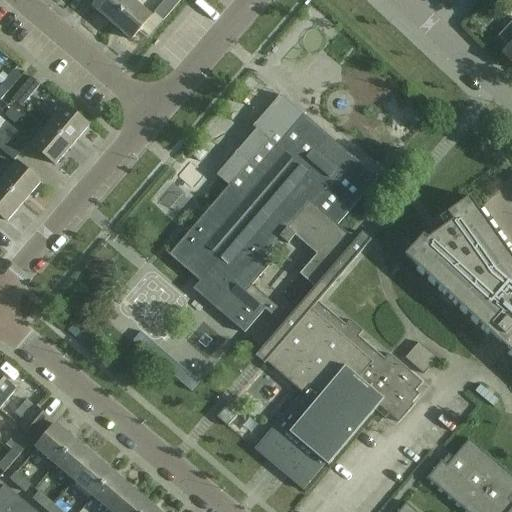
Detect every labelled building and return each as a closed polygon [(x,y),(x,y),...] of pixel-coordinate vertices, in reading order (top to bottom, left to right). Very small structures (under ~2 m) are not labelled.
[(112,24),(133,0),(132,0),(99,0),(93,8),(112,24)] [(152,16),(133,0),(112,24),(132,41),(152,16)] [(164,21),(181,0),(165,0),(154,13),(164,21)] [(270,58),(304,28),(295,18),(261,48),(270,58)] [(511,25),(501,37),(511,47),(504,55),(511,62),(511,25)] [(2,86),(8,91),(21,77),(14,71),(8,79),(2,86)] [(21,108),(40,85),(31,78),(12,100),(21,108)] [(227,184),(292,239),(295,235),(315,252),(338,225),(378,179),(281,95),(253,127),(256,129),(216,175),(227,184)] [(48,126),(72,146),(88,127),(65,107),(48,126)] [(7,124),(0,131),(0,134),(21,152),(29,143),(7,124)] [(72,146),(48,126),(32,146),(55,166),(72,146)] [(21,152),(0,134),(0,150),(13,161),(21,152)] [(192,141),(185,149),(200,161),(207,153),(192,141)] [(0,182),(0,183),(23,203),(40,184),(16,163),(0,182)] [(23,203),(0,183),(0,216),(7,223),(23,203)] [(265,310),(273,301),(253,285),(272,262),(265,256),(281,237),(288,243),(292,239),(227,184),(167,253),(200,282),(193,290),(245,334),(265,310)] [(511,255),(509,252),(501,240),(471,197),(448,214),(454,222),(429,239),(425,235),(405,256),(511,353),(511,255)] [(315,286),(290,316),(273,301),(265,310),(283,326),(282,327),(289,334),(266,362),(303,394),(255,451),(304,491),(326,464),(329,466),(379,406),(399,423),(414,405),(412,403),(419,395),(415,392),(422,383),(389,355),(384,360),(357,337),(362,332),(349,321),(345,326),(317,303),(365,248),(356,240),(355,241),(338,225),(315,252),(318,254),(301,274),(315,286)] [(133,343),(151,359),(158,349),(141,335),(141,334),(133,343)] [(419,343),(406,358),(423,374),(437,359),(419,343)] [(0,378),(0,409),(15,392),(0,378)] [(231,405),(230,405),(229,404),(220,416),(231,426),(232,425),(231,424),(239,414),(230,406),(231,405)] [(35,409),(19,427),(33,440),(49,421),(35,409)] [(56,465),(75,442),(56,426),(36,449),(56,465)] [(10,453),(17,459),(30,444),(23,438),(10,453)] [(511,511),(511,502),(510,501),(511,497),(511,475),(470,440),(447,466),(442,461),(427,479),(466,511),(416,511),(407,503),(399,511),(511,511)] [(56,465),(75,482),(95,459),(75,442),(56,465)] [(17,459),(10,453),(0,465),(0,470),(4,474),(17,459)] [(75,482),(94,498),(114,475),(95,459),(75,482)] [(25,493),(31,486),(16,474),(10,481),(25,493)] [(94,498),(111,511),(114,511),(133,491),(114,475),(94,498)] [(0,491),(0,510),(14,494),(4,487),(0,491)] [(114,511),(147,511),(152,507),(133,491),(114,511)] [(32,500),(46,511),(49,511),(54,507),(38,493),(32,500)] [(0,510),(0,511),(14,511),(23,502),(14,494),(0,510)] [(30,511),(32,510),(23,502),(14,511),(30,511)]
